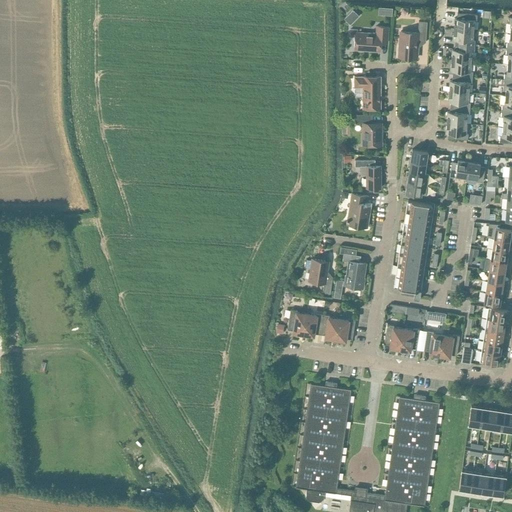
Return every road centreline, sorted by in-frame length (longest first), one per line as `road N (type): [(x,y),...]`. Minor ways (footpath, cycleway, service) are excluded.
road 1 (track): [(196,511),(94,354),(73,345),(0,351)]
road 2 (residential): [(377,297),(391,207),(390,129)]
road 3 (residential): [(377,297),(441,307),(467,207)]
road 4 (residential): [(511,382),(366,361)]
